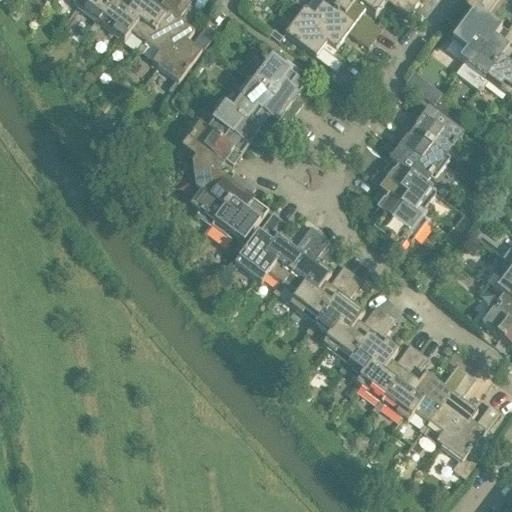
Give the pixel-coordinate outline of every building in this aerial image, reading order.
[(98,27),(117,0),(78,0),(72,8),(77,12),(95,25),(98,27)] [(127,18),(140,0),(139,0),(135,7),(130,3),(132,0),(117,0),(98,27),(100,29),(123,46),(130,37),(138,26),(127,18)] [(142,47),(145,49),(180,0),(165,0),(158,10),(147,2),(144,0),(140,0),(127,18),(138,26),(130,37),(142,47)] [(178,56),(193,36),(177,24),(192,3),(187,0),(180,0),(145,49),(147,50),(158,58),(151,67),(152,68),(167,48),(178,56)] [(313,0),(304,12),(304,13),(324,28),(316,38),(336,53),(340,49),(349,37),(353,41),(368,52),(375,43),(324,5),(316,0),(313,0)] [(375,21),(376,20),(356,5),(359,0),(328,0),(326,3),(324,5),(375,43),(383,34),(363,19),(366,14),(375,21)] [(407,19),(414,10),(400,0),(359,0),(356,5),(376,20),(388,4),(407,19)] [(400,0),(414,10),(421,1),(420,0),(400,0)] [(460,23),(447,40),(466,55),(460,63),(461,64),(476,44),(487,52),(501,32),(496,28),(485,20),(487,18),(500,0),(499,0),(484,0),(474,13),(465,27),(460,23)] [(287,35),(284,39),(311,59),(335,77),(336,76),(343,66),(338,63),(323,51),(327,47),(336,54),(336,53),(316,38),(324,28),(304,13),(300,17),(287,35)] [(100,29),(98,27),(95,25),(92,30),(96,34),(100,29)] [(511,48),(511,28),(508,34),(502,30),(501,32),(487,52),(476,44),(461,64),(464,67),(456,78),(480,95),(481,94),(484,89),(488,84),(486,83),(511,48)] [(152,68),(178,88),(216,36),(206,29),(191,49),(187,46),(194,36),(193,36),(178,56),(167,48),(152,68)] [(93,38),(96,34),(92,30),(88,35),(93,38)] [(270,39),(278,46),(282,40),(274,34),(270,39)] [(147,50),(145,49),(142,47),(139,51),(143,55),(147,50)] [(511,48),(486,83),(488,84),(484,89),(481,94),(482,95),(489,85),(506,98),(511,102),(511,101),(511,48)] [(251,84),(296,118),(303,108),(296,102),(306,89),(272,64),(265,73),(262,70),(251,84)] [(288,129),(296,118),(251,84),(235,105),(239,108),(233,116),(222,108),(266,142),(281,123),(288,129)] [(423,101),(433,107),(441,96),(432,89),(423,101)] [(441,99),(434,109),(454,124),(461,114),(441,99)] [(266,142),(222,108),(213,120),(205,114),(197,125),(242,158),(251,147),(259,152),(266,142)] [(405,129),(450,163),(461,149),(457,146),(464,137),(431,112),(421,125),(413,119),(405,129)] [(233,170),(242,158),(197,125),(185,139),(189,142),(183,151),(195,161),(192,166),(193,179),(221,174),(221,171),(226,164),(233,170)] [(434,184),(450,163),(405,129),(397,140),(404,146),(391,164),(435,198),(436,197),(425,189),(431,181),(434,184)] [(390,181),(381,193),(425,227),(426,226),(420,222),(426,214),(424,212),(435,198),(391,164),(383,175),(390,181)] [(211,230),(245,186),(235,178),(230,185),(222,179),(221,174),(193,179),(194,192),(200,197),(191,209),(199,215),(196,219),(211,230)] [(245,186),(211,230),(232,246),(235,242),(244,248),(269,215),(250,201),(256,193),(245,186)] [(410,247),(425,227),(381,193),(373,204),(381,210),(367,228),(400,254),(407,244),(410,247)] [(265,259),(280,239),(279,239),(272,248),(268,245),(283,225),(273,218),(236,268),(235,268),(237,270),(256,284),(260,287),(275,267),(265,259)] [(282,290),(320,238),(311,232),(296,252),(280,239),(265,259),(275,267),(260,287),(261,288),(268,279),(279,288),(282,290)] [(450,237),(446,242),(456,250),(459,246),(457,244),(460,240),(456,237),(450,237)] [(281,295),(278,300),(289,308),(289,309),(305,289),(316,297),(331,277),(315,265),(330,246),(320,238),(282,290),(284,291),(281,295)] [(511,253),(510,252),(502,262),(504,264),(511,269),(511,253)] [(235,268),(236,268),(231,264),(223,275),(230,280),(237,270),(235,268)] [(493,291),(511,305),(511,269),(504,264),(498,272),(504,277),(493,291)] [(426,290),(436,277),(425,268),(415,281),(426,290)] [(315,328),(353,278),(344,271),(329,291),(325,287),(332,278),(331,277),(316,297),(305,289),(289,309),(296,314),(313,327),(315,328)] [(349,337),(364,317),(348,305),(363,285),(353,278),(315,328),(318,330),(329,339),(322,348),(323,348),(338,329),(349,337)] [(511,305),(493,291),(493,292),(503,300),(498,308),(495,305),(479,326),(511,351),(511,305)] [(278,300),(281,295),(276,292),(273,297),(277,300),(278,300)] [(349,367),(386,317),(377,310),(363,329),(358,326),(364,317),(349,337),(338,329),(323,348),(328,352),(346,365),(349,367)] [(383,376),(397,356),(381,344),(396,324),(386,317),(349,367),(351,369),(362,377),(355,387),(356,387),(371,367),(383,376)] [(318,330),(315,328),(313,327),(310,331),(314,335),(318,330)] [(311,339),(314,335),(310,331),(306,336),(311,339)] [(382,407),(419,356),(410,349),(396,369),(391,365),(398,356),(397,356),(383,376),(371,367),(356,387),(362,391),(379,404),(382,407)] [(412,398),(426,379),(425,378),(419,387),(414,383),(429,363),(419,356),(382,407),(383,408),(402,422),(407,425),(421,406),(412,398)] [(342,370),(347,374),(351,369),(349,367),(346,365),(342,370)] [(429,428),(466,377),(457,370),(442,391),(426,379),(412,398),(421,406),(407,425),(408,426),(414,417),(426,425),(429,428)] [(462,436),(476,417),(461,405),(476,384),(466,377),(429,428),(431,429),(442,438),(435,447),(436,448),(450,428),(462,436)] [(450,428),(436,448),(440,451),(458,465),(459,465),(452,475),(465,484),(476,468),(490,448),(481,442),(481,441),(500,417),(490,410),(475,430),(473,428),(470,426),(477,417),(476,417),(462,436),(450,428)] [(431,429),(429,428),(426,425),(423,430),(428,434),(431,429)] [(424,438),(428,434),(423,430),(419,435),(424,438)]
